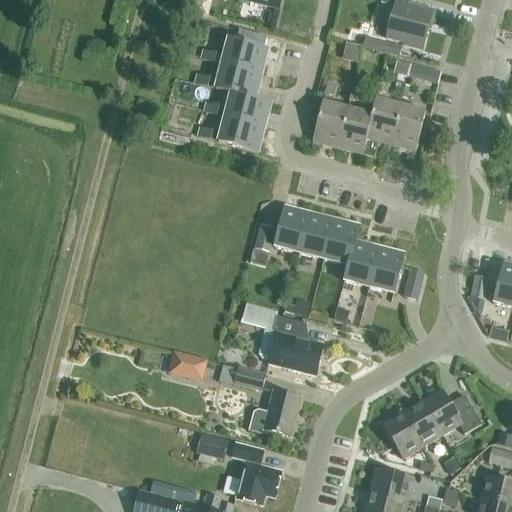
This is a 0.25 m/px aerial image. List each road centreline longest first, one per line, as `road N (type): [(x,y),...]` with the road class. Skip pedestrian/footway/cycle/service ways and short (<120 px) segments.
road 1 (track): [(10,511),(144,0)]
road 2 (unclassified): [(462,230),(342,177),(298,170),(286,129),(308,87),(326,0)]
road 3 (unclassified): [(306,511),(326,438),(345,403),(459,343)]
road 4 (unclassified): [(462,230),(458,141),(495,0)]
